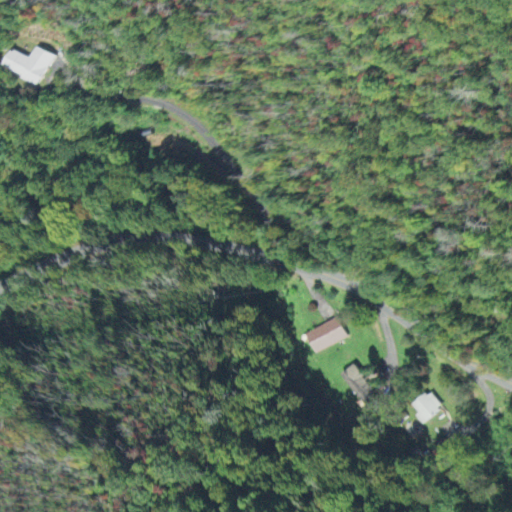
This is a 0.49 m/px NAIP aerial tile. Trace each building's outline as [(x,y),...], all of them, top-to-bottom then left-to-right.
[(3,64),(38,81),(52,54),(34,45),(29,54),(13,46),(3,64)] [(495,312),(511,312),(511,302),(495,302),(495,312)] [(338,315),(305,331),(315,350),(348,334),(338,315)] [(342,371),(371,412),(379,407),(370,395),(375,391),(355,362),(342,371)] [(426,391),(440,410),(422,423),(415,414),(419,411),(411,402),(426,391)]
